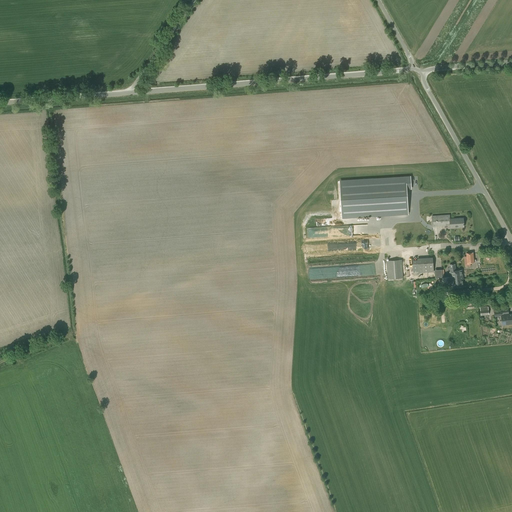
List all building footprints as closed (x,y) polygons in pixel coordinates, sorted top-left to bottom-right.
[(411,177),(340,181),(342,217),(409,213),(407,190),(411,190),(411,177)] [(450,219),(450,217),(450,215),(432,216),(432,222),(396,224),(397,239),(434,236),(433,227),(450,226),(450,228),(464,227),(463,218),(450,219)] [(388,260),(389,280),(419,278),(418,258),(388,260)] [(456,270),(455,264),(449,264),(452,287),(464,286),(462,270),(456,270)] [(465,306),(479,305),(478,296),(464,297),(465,306)] [(481,315),(489,314),(488,306),(480,307),(481,315)] [(511,313),(509,314),(508,308),(501,309),(501,310),(494,311),(494,317),(501,316),(502,324),(508,323),(509,324),(511,324),(511,313)]
